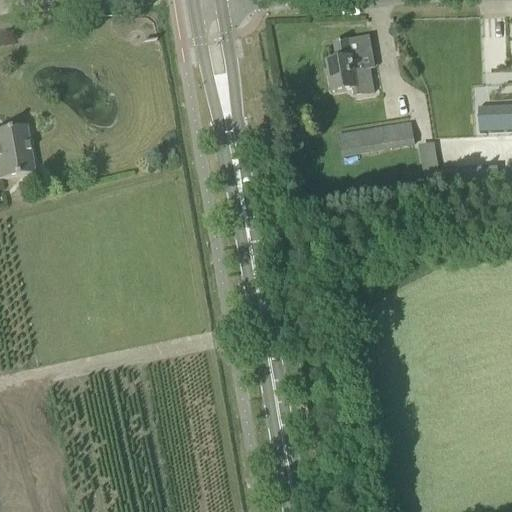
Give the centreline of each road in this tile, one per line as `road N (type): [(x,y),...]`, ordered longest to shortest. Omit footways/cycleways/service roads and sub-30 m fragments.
road 1 (secondary): [(292,511),(228,140)]
road 2 (secondary): [(193,10),(207,86),(228,140)]
road 3 (secondary): [(228,140),(219,6)]
